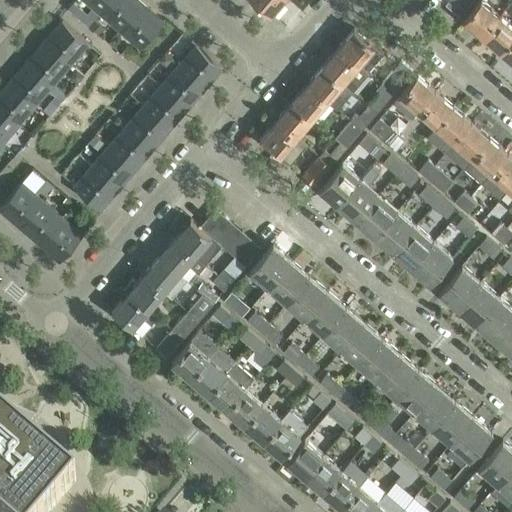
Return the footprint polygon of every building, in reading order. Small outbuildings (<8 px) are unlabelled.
[(86,0),(100,11),(108,1),(108,0),(86,0)] [(108,0),(108,1),(100,11),(120,28),(142,3),(138,0),(108,0)] [(255,0),(271,13),(282,0),(255,0)] [(448,0),(445,3),(459,15),(472,0),(448,0)] [(500,14),(482,0),(479,0),(464,19),(482,35),(500,14)] [(140,46),(162,20),(142,3),(120,28),(140,46)] [(511,36),(511,25),(500,14),(482,35),(500,50),(511,36)] [(93,18),(88,25),(99,34),(105,28),(93,18)] [(44,40),(70,62),(87,41),(62,19),(44,40)] [(354,27),(338,46),(367,71),(383,52),(354,27)] [(511,36),(500,50),(511,60),(511,36)] [(27,60),(53,82),(70,62),(44,40),(27,60)] [(196,43),(178,64),(204,86),(222,65),(196,43)] [(352,89),(367,71),(338,46),(322,64),(352,89)] [(167,67),(173,60),(164,52),(158,59),(167,67)] [(10,80),(35,102),(53,82),(27,60),(10,80)] [(401,60),(381,83),(393,93),(412,70),(401,60)] [(178,64),(161,84),(187,106),(204,86),(178,64)] [(322,64),(307,82),(328,100),(338,109),(347,98),(353,90),(352,89),(322,64)] [(84,74),(76,67),(69,76),(77,82),(84,74)] [(435,89),(417,73),(399,94),(418,110),(435,89)] [(0,91),(0,106),(18,122),(35,102),(10,80),(0,91)] [(307,82),(291,100),(312,118),(328,100),(307,82)] [(381,83),(376,90),(378,92),(387,99),(393,93),(381,83)] [(161,84),(144,104),(169,126),(187,106),(161,84)] [(453,105),(435,89),(418,110),(436,125),(453,105)] [(297,136),(312,118),(291,100),(276,118),(297,136)] [(144,104),(126,124),(152,146),(169,126),(144,104)] [(427,135),(445,151),(471,120),(453,105),(436,125),(427,135)] [(0,141),(1,143),(18,122),(0,106),(0,141)] [(350,119),(361,129),(367,122),(356,112),(350,119)] [(382,138),(388,144),(398,133),(380,117),(370,128),(382,138)] [(306,144),(297,136),(276,118),(260,137),(290,163),(306,144)] [(350,119),(334,137),(346,147),(361,129),(350,119)] [(490,136),(471,120),(445,151),(463,166),(490,136)] [(152,146),(126,124),(109,144),(135,166),(152,146)] [(101,150),(107,143),(96,133),(90,140),(101,150)] [(373,154),(380,145),(366,133),(359,141),(373,154)] [(405,138),(398,133),(388,144),(395,150),(405,138)] [(481,183),(490,172),(508,151),(490,136),(463,166),(481,183)] [(319,155),(330,165),(346,147),(340,142),(330,153),(325,148),(319,155)] [(109,144),(92,165),(117,187),(135,166),(109,144)] [(511,155),(508,151),(490,172),(481,183),(499,198),(508,187),(511,183),(511,155)] [(395,173),(403,164),(389,153),(382,162),(395,173)] [(85,161),(78,154),(72,161),(80,167),(85,161)] [(319,155),(303,174),(315,184),(330,165),(319,155)] [(428,158),(418,169),(424,175),(434,163),(428,158)] [(319,187),(338,203),(361,176),(342,161),(319,187)] [(441,169),(434,163),(424,175),(443,191),(453,179),(441,169)] [(372,164),(361,176),(338,203),(356,219),(379,192),(368,183),(379,170),(372,164)] [(417,177),(403,164),(395,173),(410,185),(417,177)] [(117,187),(92,165),(74,185),(100,207),(117,187)] [(47,179),(38,189),(44,194),(53,184),(47,179)] [(0,206),(20,224),(42,198),(21,181),(0,205),(0,206)] [(432,204),(439,196),(426,184),(418,193),(432,204)] [(464,189),(454,200),(461,206),(471,195),(464,189)] [(356,219),(374,235),(397,208),(379,192),(356,219)] [(471,195),(461,206),(468,212),(477,200),(471,195)] [(72,202),(66,196),(58,205),(65,211),(72,202)] [(454,208),(439,196),(432,204),(446,217),(454,208)] [(40,241),(62,216),(42,198),(20,224),(40,241)] [(199,225),(209,233),(224,215),(215,207),(199,225)] [(415,223),(397,208),(374,235),(392,250),(415,223)] [(209,233),(218,241),(233,223),(224,215),(209,233)] [(60,259),(82,233),(62,216),(40,241),(60,259)] [(455,224),(469,236),(477,228),(463,216),(455,224)] [(199,225),(190,218),(175,236),(202,260),(203,261),(206,263),(222,244),(218,241),(209,233),(199,225)] [(491,232),(497,237),(507,226),(500,220),(491,232)] [(218,241),(227,249),(242,230),(233,223),(218,241)] [(434,239),(415,223),(392,250),(411,266),(434,239)] [(511,233),(511,230),(507,226),(497,237),(504,243),(511,233)] [(227,249),(236,257),(252,238),(242,230),(227,249)] [(202,260),(175,236),(159,254),(179,272),(187,263),(198,272),(199,271),(206,263),(203,261),(202,260)] [(500,248),(486,236),(478,244),(493,257),(500,248)] [(236,257),(245,265),(261,246),(252,238),(236,257)] [(434,239),(411,266),(430,282),(453,255),(434,239)] [(291,258),(272,242),(249,269),(268,285),(291,258)] [(159,254),(144,272),(164,290),(170,295),(177,287),(171,282),(179,272),(159,254)] [(502,265),(511,273),(511,258),(510,256),(502,265)] [(286,301),(309,274),(291,258),(268,285),(286,301)] [(462,263),(439,290),(456,305),(479,278),(462,263)] [(218,274),(229,283),(235,276),(224,267),(218,274)] [(124,287),(128,290),(148,308),(164,290),(144,272),(137,280),(133,277),(124,287)] [(224,289),(229,283),(218,274),(213,280),(224,289)] [(286,301),(304,316),(328,289),(309,274),(286,301)] [(499,295),(479,278),(456,305),(476,322),(499,295)] [(219,294),(202,280),(196,288),(213,301),(219,294)] [(323,332),(346,305),(328,289),(304,316),(323,332)] [(148,308),(128,290),(112,309),(133,327),(142,315),(151,323),(158,316),(148,308)] [(511,316),(511,306),(499,295),(476,322),(494,338),(511,316)] [(243,300),(235,308),(243,315),(250,306),(243,300)] [(187,310),(198,319),(204,313),(193,303),(187,310)] [(222,321),(230,312),(220,303),(212,312),(222,321)] [(341,348),(364,321),(346,305),(323,332),(341,348)] [(183,337),(198,319),(187,310),(172,327),(183,337)] [(247,318),(261,330),(268,322),(254,310),(247,318)] [(511,316),(494,338),(511,353),(511,316)] [(359,363),(382,336),(364,321),(341,348),(359,363)] [(282,334),(268,322),(261,330),(275,342),(282,334)] [(167,356),(183,337),(172,327),(156,346),(167,356)] [(249,344),(257,335),(247,327),(239,336),(249,344)] [(218,344),(199,328),(171,360),(190,376),(218,344)] [(259,352),(267,343),(257,335),(249,344),(259,352)] [(377,379),(401,352),(382,336),(359,363),(377,379)] [(284,350),(297,362),(305,353),(291,341),(284,350)] [(236,360),(218,344),(190,376),(208,391),(236,360)] [(396,395),(419,368),(401,352),(377,379),(396,395)] [(305,353),(297,362),(311,374),(319,365),(305,353)] [(286,375),(294,366),(284,358),(276,367),(286,375)] [(254,375),(236,360),(208,391),(227,407),(245,386),(254,375)] [(303,374),(294,366),(286,375),(295,383),(303,374)] [(414,410),(437,383),(419,368),(396,395),(414,410)] [(320,381),(334,393),(341,384),(327,372),(320,381)] [(432,426),(455,399),(437,383),(414,410),(432,426)] [(341,384),(334,393),(348,405),(355,396),(341,384)] [(245,423),(263,402),(245,386),(227,407),(245,423)] [(313,399),(323,407),(331,398),(321,389),(313,399)] [(451,441),(474,415),(455,399),(432,426),(451,441)] [(281,417),(263,402),(245,423),(263,438),(281,417)] [(337,419),(345,410),(335,402),(327,411),(337,419)] [(357,412),(370,424),(378,416),(364,404),(357,412)] [(263,438),(282,454),(308,424),(289,408),(281,417),(263,438)] [(469,458),(492,431),(474,415),(451,441),(469,458)] [(0,511),(48,511),(76,481),(0,416),(0,511)] [(378,416),(370,424),(384,436),(392,428),(378,416)] [(364,442),(372,433),(362,425),(354,434),(364,442)] [(381,442),(372,433),(364,442),(374,451),(381,442)] [(393,444),(407,455),(414,447),(401,435),(393,444)] [(323,453),(305,437),(286,458),(305,474),(323,453)] [(479,466),(497,482),(511,464),(511,447),(502,439),(479,466)] [(414,447),(407,455),(421,467),(428,459),(414,447)] [(342,469),(323,453),(305,474),(323,490),(342,469)] [(400,474),(408,465),(399,456),(391,466),(400,474)] [(342,469),(323,490),(342,506),(360,484),(368,475),(350,459),(342,469)] [(511,501),(511,464),(497,482),(490,490),(508,506),(511,501)] [(418,473),(408,465),(400,474),(410,482),(418,473)] [(430,475),(444,487),(452,479),(437,467),(430,475)] [(342,506),(349,511),(367,511),(378,500),(360,484),(342,506)] [(461,487),(454,495),(468,507),(475,499),(461,487)] [(445,496),(440,492),(436,488),(428,497),(437,505),(445,496)] [(378,500),(367,511),(399,511),(404,506),(386,491),(378,500)] [(456,511),(460,509),(450,500),(442,509),(445,511),(456,511)]
